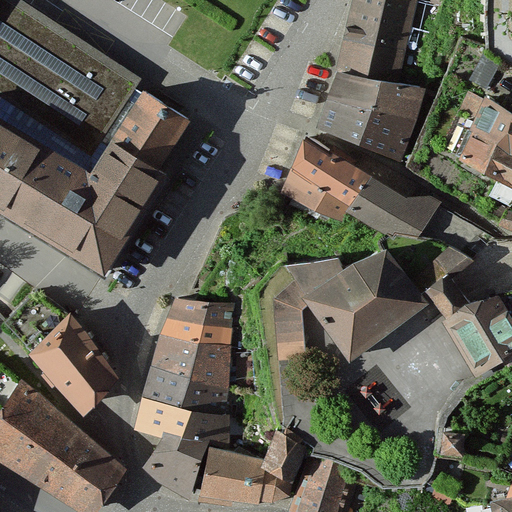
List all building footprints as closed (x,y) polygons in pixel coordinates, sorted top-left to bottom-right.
[(142,79),(19,0),(0,0),(0,120),(80,173),(104,137),(135,89),(142,79)] [(350,0),(343,35),(408,45),(416,0),(350,0)] [(408,45),(343,35),(334,67),(401,81),(408,45)] [(401,81),(334,67),(311,125),(406,158),(426,88),(401,81)] [(188,121),(135,89),(104,137),(157,171),(188,121)] [(511,110),(482,97),(452,157),(511,185),(511,110)] [(80,173),(0,120),(0,212),(98,275),(163,175),(157,171),(104,137),(80,173)] [(371,177),(332,152),(329,155),(303,139),(281,190),(343,221),(349,212),(371,177)] [(407,199),(371,177),(349,212),(391,239),(394,234),(418,238),(429,220),(440,204),(430,197),(407,199)] [(295,310),(298,307),(338,359),(423,302),(405,281),(378,250),(340,260),(337,254),(276,262),(289,279),(268,297),(271,363),(300,360),(295,310)] [(430,263),(405,281),(423,302),(428,310),(433,317),(460,299),(453,288),(430,263)] [(235,301),(174,287),(167,308),(233,325),(235,301)] [(511,330),(490,290),(460,299),(433,317),(467,374),(492,357),(502,367),(511,360),(511,330)] [(232,340),(233,325),(167,308),(160,323),(232,340)] [(71,313),(29,354),(85,411),(123,376),(71,313)] [(229,380),(232,340),(160,323),(150,358),(229,380)] [(150,358),(142,385),(181,394),(224,404),(229,380),(150,358)] [(124,465),(18,376),(0,405),(0,453),(91,508),(104,492),(124,465)] [(156,429),(208,441),(225,446),(231,407),(224,404),(181,394),(142,385),(134,411),(136,424),(143,426),(156,429)] [(208,441),(143,426),(139,451),(142,455),(173,479),(189,490),(208,441)] [(302,449),(270,429),(256,454),(252,464),(288,483),(302,449)] [(443,433),(440,456),(461,459),(465,436),(443,433)] [(200,492),(199,495),(217,499),(233,502),(233,494),(269,498),(289,494),(288,483),(252,464),(256,454),(225,446),(208,441),(200,492)] [(332,463),(309,457),(292,510),(307,511),(346,511),(360,479),(332,463)] [(511,511),(511,495),(507,491),(487,500),(489,511),(511,511)]
